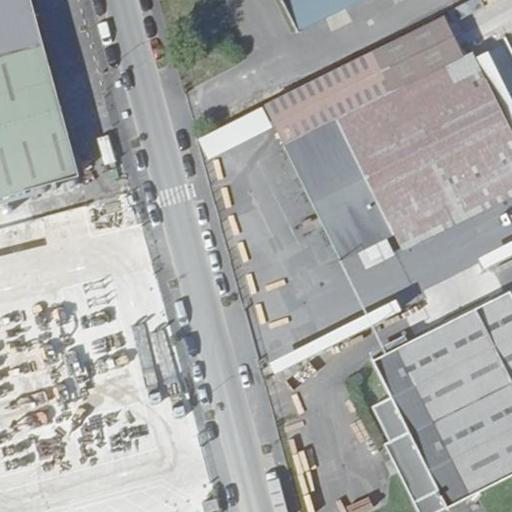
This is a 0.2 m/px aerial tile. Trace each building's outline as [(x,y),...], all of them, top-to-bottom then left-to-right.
[(0,0),(0,200),(82,178),(33,0),(0,0)] [(281,0),(298,35),(367,0),(281,0)] [(342,122),(399,235),(407,252),(511,198),(511,124),(455,11),(264,106),(286,150),(342,122)] [(342,122),(286,150),(344,263),(399,235),(342,122)] [(0,511),(119,511),(169,499),(97,235),(0,261),(0,511)] [(387,447),(419,511),(443,511),(511,477),(511,294),(374,362),(393,400),(374,409),(392,445),(387,447)] [(374,362),(410,344),(406,337),(371,355),(374,362)] [(172,511),(169,499),(119,511),(172,511)] [(218,511),(222,511),(219,501),(205,504),(206,511),(218,511)]
